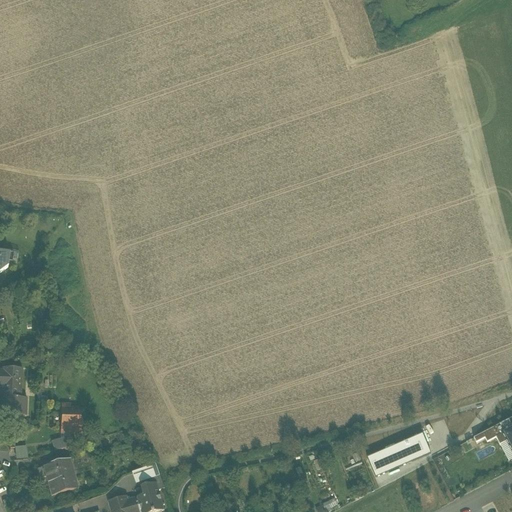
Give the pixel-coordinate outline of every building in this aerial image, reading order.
[(9,255),(8,263),(16,264),(18,253),(10,252),(9,255)] [(8,263),(9,255),(0,253),(0,274),(7,269),(8,263)] [(6,400),(21,400),(21,399),(22,370),(7,370),(6,372),(0,371),(0,388),(6,388),(5,400),(6,400)] [(0,417),(26,418),(26,400),(21,399),(21,400),(6,400),(6,403),(1,403),(0,417)] [(69,434),(82,434),(82,410),(70,409),(70,406),(62,406),(61,430),(69,430),(69,434)] [(485,439),(487,444),(495,439),(503,435),(511,430),(511,419),(482,434),(485,439)] [(61,442),(69,440),(68,437),(69,434),(69,430),(61,430),(60,440),(51,443),(61,442)] [(508,443),(511,451),(511,430),(503,435),(508,443)] [(476,444),(485,439),(482,434),(474,439),(476,444)] [(367,459),(375,478),(431,454),(423,435),(367,459)] [(503,435),(495,439),(499,447),(508,443),(503,435)] [(51,443),(54,452),(71,447),(69,440),(61,442),(51,443)] [(508,464),(511,461),(511,451),(508,443),(499,447),(508,464)] [(15,449),(16,460),(27,459),(26,447),(15,449)] [(45,478),(51,497),(77,490),(69,460),(42,468),(43,469),(36,471),(39,479),(45,478)] [(322,469),(318,460),(313,462),(317,471),(322,469)] [(145,482),(159,477),(154,465),(132,474),(136,486),(145,483),(145,482)] [(157,486),(159,492),(165,490),(160,477),(159,477),(145,482),(145,483),(147,488),(157,486)] [(368,490),(365,484),(360,487),(363,493),(368,490)] [(157,486),(147,488),(147,489),(148,489),(149,495),(146,497),(143,498),(136,500),(138,509),(138,511),(164,511),(159,492),(157,486)] [(142,491),(143,498),(146,497),(149,495),(148,489),(147,489),(147,488),(142,490),(141,490),(141,491),(142,491)] [(335,499),(322,504),(325,511),(338,506),(335,499)] [(138,511),(138,509),(136,500),(123,503),(122,500),(109,503),(110,511),(138,511)]
